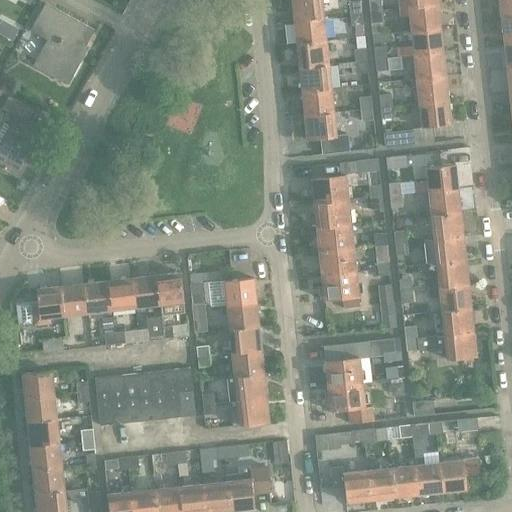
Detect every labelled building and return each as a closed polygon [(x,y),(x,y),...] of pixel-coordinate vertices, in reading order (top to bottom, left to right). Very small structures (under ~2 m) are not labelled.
[(291,0),(294,20),(323,17),(320,0),(291,0)] [(348,2),(350,14),(362,12),(361,0),(348,2)] [(368,0),(370,11),(382,10),(380,0),(368,0)] [(436,0),(397,0),(399,8),(437,4),(436,0)] [(511,0),(499,0),(502,20),(511,18),(511,0)] [(66,82),(95,30),(46,3),(31,30),(49,40),(35,65),(66,82)] [(411,31),(440,28),(437,4),(399,8),(400,17),(409,16),(411,31)] [(371,23),(383,22),(382,10),(370,11),(371,23)] [(351,26),(363,24),(362,12),(350,14),(351,26)] [(296,43),(325,40),(323,17),(294,20),(296,43)] [(511,18),(502,20),(504,44),(511,42),(511,18)] [(1,22),(0,24),(0,33),(13,41),(18,31),(1,22)] [(411,31),(413,45),(395,47),(396,57),(414,55),(442,52),(440,28),(411,31)] [(353,50),(355,61),(367,60),(365,36),(356,37),(357,49),(353,50)] [(325,40),(296,43),(299,67),(328,64),(325,40)] [(375,59),(387,58),(386,46),(373,47),(375,59)] [(442,52),(414,55),(416,79),(445,76),(442,52)] [(387,58),(375,59),(376,71),(388,70),(387,58)] [(356,73),(368,72),(367,60),(355,61),(356,73)] [(331,82),(340,82),(340,63),(331,63),(331,82)] [(328,64),(299,67),(301,92),(330,88),(328,64)] [(445,76),(416,79),(419,103),(448,100),(445,76)] [(330,88),(301,92),(304,116),(333,112),(330,88)] [(380,107),(392,106),(391,94),(379,95),(380,107)] [(0,165),(20,176),(45,130),(28,121),(34,110),(8,96),(1,108),(16,117),(0,146),(0,165)] [(359,97),(360,109),(372,108),(371,96),(359,97)] [(448,100),(419,103),(422,127),(450,124),(448,100)] [(392,106),(380,107),(381,119),(393,118),(392,106)] [(361,121),(374,120),(372,108),(360,109),(361,121)] [(333,112),(304,116),(306,139),(335,136),(333,112)] [(412,128),(383,131),(384,146),(414,142),(412,128)] [(386,158),(387,169),(407,167),(405,155),(386,158)] [(340,174),(379,170),(378,158),(338,163),(340,174)] [(428,191),(457,188),(455,164),(426,167),(427,181),(413,183),(414,193),(428,191)] [(314,204),(348,200),(345,176),(311,179),(314,204)] [(389,184),(390,196),(402,194),(400,182),(389,184)] [(368,186),(370,198),(382,196),(381,184),(368,186)] [(457,188),(428,191),(431,215),(460,212),(457,188)] [(391,208),(403,206),(402,194),(390,196),(391,208)] [(371,209),(383,208),(382,196),(370,198),(371,209)] [(348,200),(314,204),(316,227),(350,224),(348,200)] [(460,212),(431,215),(433,239),(463,236),(460,212)] [(350,224),(316,227),(319,252),(353,248),(350,224)] [(394,231),(395,243),(407,242),(405,230),(394,231)] [(374,233),(375,246),(387,244),(386,232),(374,233)] [(463,236),(433,239),(436,263),(465,260),(463,236)] [(396,255),(408,254),(407,242),(395,243),(396,255)] [(375,246),(377,269),(378,269),(377,263),(389,262),(387,244),(375,246)] [(353,248),(319,252),(321,275),(356,272),(353,248)] [(202,283),(201,266),(200,259),(191,260),(193,283),(202,283)] [(465,260),(436,263),(437,276),(427,278),(428,288),(439,287),(468,284),(465,260)] [(378,269),(377,269),(378,276),(390,274),(389,262),(377,263),(378,269)] [(156,275),(160,303),(184,300),(180,272),(156,275)] [(359,307),(358,296),(356,272),(321,275),(324,300),(342,298),(344,308),(359,307)] [(132,278),(136,306),(160,303),(156,275),(132,278)] [(227,305),(256,302),(253,277),(224,280),(227,305)] [(109,281),(112,309),(136,306),(132,278),(109,281)] [(398,279),(400,291),(412,290),(411,278),(398,279)] [(85,283),(88,312),(112,309),(109,281),(85,283)] [(61,286),(64,315),(88,312),(85,283),(61,286)] [(192,304),(203,304),(201,283),(190,284),(192,304)] [(468,284),(439,287),(441,311),(470,308),(468,284)] [(50,323),(50,316),(64,315),(61,286),(36,289),(38,301),(17,304),(20,326),(50,323)] [(400,291),(401,303),(413,302),(412,290),(400,291)] [(256,302),(227,305),(227,306),(220,306),(221,316),(228,315),(229,329),(258,326),(256,302)] [(380,304),(382,328),(396,327),(393,302),(380,304)] [(203,308),(191,309),(192,317),(204,316),(203,308)] [(470,308),(441,311),(444,335),(473,332),(470,308)] [(164,338),(163,327),(162,327),(161,316),(146,318),(149,340),(164,338)] [(112,318),(103,319),(104,329),(113,328),(112,318)] [(405,339),(417,338),(416,325),(403,327),(405,339)] [(163,327),(164,338),(173,337),(172,326),(163,327)] [(258,326),(229,329),(232,353),(261,349),(258,326)] [(115,332),(116,344),(126,342),(124,331),(115,332)] [(116,344),(115,332),(104,333),(106,345),(116,344)] [(405,339),(407,351),(418,350),(445,347),(446,359),(476,356),(473,332),(444,335),(417,338),(405,339)] [(53,339),(54,351),(63,350),(62,338),(53,339)] [(357,356),(370,354),(370,356),(382,355),(383,362),(396,361),(394,351),(393,338),(369,341),(369,342),(355,344),(357,356)] [(54,351),(53,339),(42,341),(43,352),(54,351)] [(198,356),(209,355),(208,345),(197,347),(198,356)] [(261,349),(232,353),(234,376),(263,373),(261,349)] [(209,355),(198,356),(199,367),(210,365),(209,355)] [(328,386),(362,383),(359,358),(325,362),(328,386)] [(179,392),(192,391),(189,367),(176,369),(179,392)] [(163,370),(165,394),(179,392),(176,369),(163,370)] [(25,398),(54,395),(51,370),(22,373),(25,398)] [(152,395),(165,394),(163,370),(149,372),(152,395)] [(136,373),(138,397),(152,395),(149,372),(136,373)] [(122,375),(125,398),(138,397),(136,373),(122,375)] [(263,373),(234,376),(227,377),(230,402),(266,398),(263,373)] [(108,376),(111,400),(125,398),(122,375),(108,376)] [(95,378),(97,401),(111,400),(108,376),(95,378)] [(77,393),(89,392),(87,381),(76,383),(77,393)] [(402,382),(391,383),(392,395),(403,394),(402,382)] [(330,411),(347,409),(349,423),(374,420),(373,406),(364,407),(362,383),(328,386),(330,411)] [(192,391),(179,392),(181,417),(195,415),(192,391)] [(89,392),(77,393),(78,403),(90,402),(89,392)] [(165,394),(168,418),(181,417),(179,392),(165,394)] [(203,405),(214,403),(213,393),(202,394),(203,405)] [(165,394),(152,395),(154,420),(168,418),(165,394)] [(54,395),(25,398),(28,422),(56,419),(54,395)] [(138,397),(140,421),(154,420),(152,395),(138,397)] [(125,398),(127,422),(140,421),(138,397),(125,398)] [(125,398),(111,400),(113,424),(127,422),(125,398)] [(266,398),(230,402),(232,425),(268,422),(266,398)] [(113,424),(111,400),(97,401),(100,425),(113,424)] [(414,416),(434,414),(433,400),(412,402),(414,416)] [(214,403),(203,405),(204,414),(216,413),(214,403)] [(477,417),(456,419),(458,431),(478,429),(477,417)] [(30,446),(59,443),(56,419),(28,422),(30,446)] [(436,433),(436,434),(442,433),(441,421),(429,422),(430,434),(436,433)] [(424,435),(436,434),(436,433),(430,434),(429,422),(411,424),(412,436),(424,435)] [(387,427),(388,439),(412,436),(411,424),(387,427)] [(363,429),(364,442),(388,439),(387,427),(363,429)] [(81,430),(82,440),(94,439),(93,429),(81,430)] [(352,443),(364,442),(363,429),(350,430),(352,443)] [(350,430),(339,432),(340,444),(352,443),(350,430)] [(424,435),(412,436),(414,458),(423,457),(422,453),(426,452),(424,435)] [(95,449),(94,439),(82,440),(83,450),(95,449)] [(286,440),(272,442),(275,464),(289,463),(286,440)] [(59,443),(30,446),(32,469),(61,467),(59,443)] [(238,445),(239,457),(249,455),(247,444),(238,445)] [(239,457),(238,445),(217,447),(219,459),(239,457)] [(176,452),(177,463),(186,462),(185,451),(176,452)] [(177,463),(176,452),(165,453),(166,465),(177,463)] [(86,454),(87,463),(96,462),(95,453),(86,454)] [(138,456),(127,457),(129,468),(139,467),(138,456)] [(119,470),(129,468),(127,457),(117,458),(119,470)] [(442,491),(439,462),(423,464),(423,457),(414,458),(418,493),(442,491)] [(392,467),(395,496),(418,493),(414,458),(404,459),(405,466),(392,467)] [(439,462),(442,491),(466,488),(465,474),(479,473),(478,458),(439,462)] [(226,475),(227,482),(230,510),(254,507),(252,493),(269,491),(267,466),(250,468),(249,464),(238,465),(239,474),(226,475)] [(370,499),(367,470),(343,473),(342,466),(330,467),(332,489),(345,488),(346,501),(370,499)] [(61,467),(32,469),(35,493),(64,490),(61,467)] [(367,470),(370,499),(395,496),(392,467),(367,470)] [(203,484),(206,511),(209,511),(230,510),(227,482),(203,484)] [(180,487),(182,511),(206,511),(203,484),(180,487)] [(156,489),(158,511),(182,511),(180,487),(156,489)] [(131,492),(133,511),(158,511),(156,489),(131,492)] [(65,511),(64,490),(35,493),(36,511),(65,511)] [(89,502),(100,501),(99,490),(87,491),(89,502)] [(133,511),(131,492),(107,494),(109,511),(133,511)]
